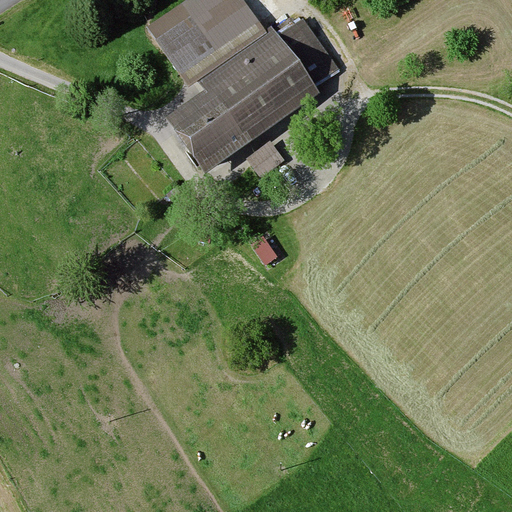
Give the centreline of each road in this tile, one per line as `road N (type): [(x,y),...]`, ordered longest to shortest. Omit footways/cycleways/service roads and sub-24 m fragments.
road 1 (track): [(511,116),(472,99),(355,98),(341,158),(302,201),(263,214),(215,199),(152,124)]
road 2 (track): [(355,98),(345,54),(316,18),(288,0)]
